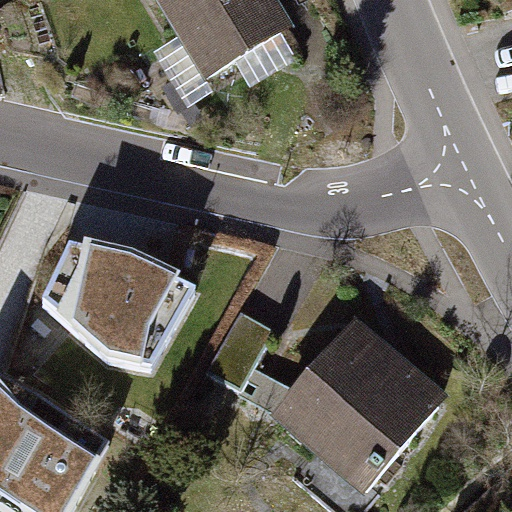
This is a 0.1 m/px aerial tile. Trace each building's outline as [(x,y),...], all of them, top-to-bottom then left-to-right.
[(271,0),(149,0),(199,81),(288,27),(271,0)] [(68,241),(40,295),(106,352),(152,361),(192,288),(131,250),(68,241)] [(349,319),(268,420),(361,494),(442,394),(349,319)] [(35,394),(0,376),(0,511),(66,511),(106,442),(35,394)] [(511,511),(511,487),(501,477),(466,511),(511,511)]
